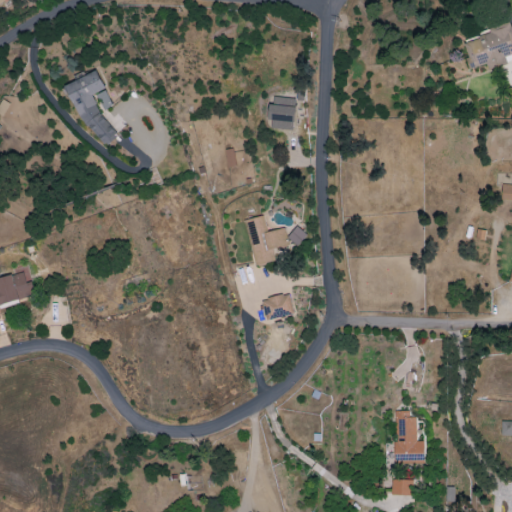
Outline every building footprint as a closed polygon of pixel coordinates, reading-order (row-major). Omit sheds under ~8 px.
[(488,69),(511,61),(511,29),(510,23),(461,39),(470,68),(486,63),(488,69)] [(93,94),(105,88),(96,71),(67,86),(98,147),(115,139),(93,94)] [(268,127),(291,131),(296,99),(273,96),(268,127)] [(225,149),(227,166),(235,165),(233,148),(225,149)] [(511,201),(511,185),(502,185),(501,201),(511,201)] [(244,220),(254,266),(276,261),(275,254),(291,251),(285,227),(267,232),(263,216),(244,220)] [(287,238),(299,246),(307,233),(295,226),(287,238)] [(0,305),(33,296),(26,271),(0,278),(0,305)] [(261,299),(265,320),(293,314),(290,294),(261,299)] [(396,461),(424,460),(423,441),(416,441),(415,417),(408,417),(408,411),(394,411),(396,461)] [(511,435),(511,421),(501,421),(501,436),(511,435)] [(411,495),(411,480),(391,480),(391,495),(411,495)]
